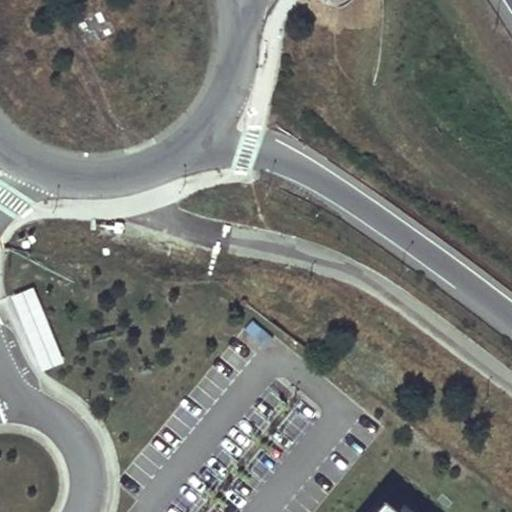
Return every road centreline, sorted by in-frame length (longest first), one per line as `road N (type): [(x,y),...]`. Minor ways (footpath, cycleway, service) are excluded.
road 1 (trunk): [(190,147),(281,156),(511,316)]
road 2 (secondary): [(0,145),(36,168),(99,180),(153,167),(190,147)]
road 3 (secondary): [(190,147),(224,101),(239,58),(239,12)]
